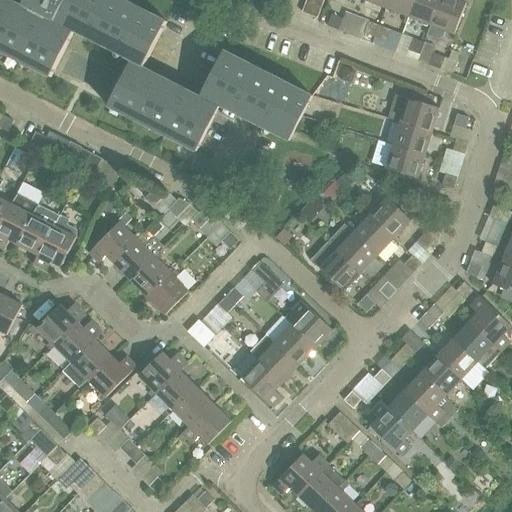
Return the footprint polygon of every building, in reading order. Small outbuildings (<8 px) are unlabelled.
[(108,107),(121,114),(123,110),(149,123),(147,126),(166,137),(168,133),(180,139),(178,142),(197,152),(220,106),(250,121),(290,141),(293,134),(313,97),(300,90),(297,93),(273,81),(274,77),(255,67),(253,70),(241,64),(243,61),(224,51),(202,94),(174,80),(146,65),(168,22),(155,16),(153,19),(128,6),(129,3),(124,0),(0,0),(0,46),(3,48),(2,52),(21,62),(23,59),(35,64),(33,68),(52,77),(55,70),(75,33),(131,62),(108,107)] [(309,0),(304,12),(317,18),(324,0),(309,0)] [(364,0),(386,8),(389,0),(364,0)] [(389,0),(386,8),(409,17),(415,0),(389,0)] [(415,0),(409,17),(432,26),(441,0),(415,0)] [(455,0),(441,0),(432,26),(428,35),(438,39),(444,36),(446,31),(454,35),(466,4),(455,0)] [(328,26),(339,31),(343,19),(332,15),(328,26)] [(364,34),(375,38),(380,26),(369,22),(364,34)] [(390,30),(380,26),(375,38),(386,42),(390,30)] [(413,39),(409,51),(420,55),(424,44),(413,39)] [(429,65),(440,70),(444,58),(433,54),(429,65)] [(389,119),(401,122),(432,132),(439,109),(396,95),(389,119)] [(0,113),(0,127),(8,132),(14,121),(0,113)] [(458,115),(454,126),(466,130),(469,118),(458,115)] [(432,132),(401,122),(394,146),(425,155),(432,132)] [(36,132),(31,143),(51,154),(57,143),(36,132)] [(465,155),(468,143),(457,140),(453,151),(465,155)] [(425,155),(394,146),(386,169),(418,179),(425,155)] [(103,159),(82,148),(76,159),(97,170),(103,159)] [(454,190),(457,178),(446,175),(442,186),(454,190)] [(490,198),(496,200),(502,202),(505,190),(494,187),(490,198)] [(155,190),(146,198),(155,207),(163,198),(155,190)] [(281,196),(271,190),(263,205),(273,210),(281,196)] [(307,206),(317,216),(326,207),(315,197),(307,206)] [(0,227),(12,205),(0,198),(0,227)] [(387,198),(371,215),(395,238),(411,220),(387,198)] [(0,227),(0,236),(18,245),(33,216),(16,207),(19,202),(14,200),(12,205),(0,227)] [(177,218),(186,209),(177,201),(169,210),(177,218)] [(494,206),(489,217),(501,222),(501,221),(508,224),(509,220),(511,221),(511,212),(505,210),(494,206)] [(188,207),(186,209),(177,218),(186,227),(193,220),(201,212),(188,207)] [(34,265),(35,265),(54,227),(37,218),(40,213),(37,211),(36,211),(33,216),(18,245),(38,256),(34,265)] [(201,212),(193,220),(201,228),(209,220),(201,212)] [(60,215),(54,227),(35,265),(46,271),(51,262),(61,267),(77,237),(75,236),(78,230),(68,225),(70,220),(60,215)] [(371,215),(354,233),(379,255),(395,238),(371,215)] [(107,256),(114,264),(138,240),(124,227),(128,223),(125,219),(121,223),(120,222),(89,253),(99,263),(107,256)] [(345,224),(329,241),(362,273),(379,255),(354,233),(345,224)] [(240,241),(231,232),(222,241),(231,250),(240,241)] [(425,234),(417,243),(426,251),(434,243),(425,234)] [(114,264),(131,281),(155,257),(141,244),(145,240),(142,236),(138,240),(114,264)] [(511,239),(503,262),(511,265),(511,239)] [(311,260),(320,269),(344,292),(362,273),(329,241),(311,260)] [(486,243),(482,254),(493,258),(497,247),(486,243)] [(131,281),(148,298),(172,274),(158,261),(162,257),(159,253),(155,257),(131,281)] [(414,273),(422,265),(413,256),(405,265),(414,273)] [(260,262),(252,271),(261,279),(269,271),(260,262)] [(471,262),(466,273),(478,278),(482,267),(471,262)] [(511,265),(503,262),(494,285),(511,292),(511,265)] [(176,270),(172,274),(148,298),(166,315),(189,292),(175,278),(179,274),(176,270)] [(389,300),(397,291),(388,283),(380,291),(389,300)] [(465,283),(457,291),(465,300),(473,291),(465,283)] [(235,289),(219,305),(228,314),(244,297),(235,289)] [(23,306),(0,295),(0,331),(2,332),(2,334),(0,336),(0,337),(4,340),(23,306)] [(367,296),(359,304),(368,313),(376,304),(367,296)] [(470,323),(502,352),(511,342),(504,336),(511,327),(480,297),(471,307),(478,314),(470,323)] [(300,318),(292,326),(316,349),(333,331),(302,301),(293,311),(300,318)] [(51,350),(55,346),(78,323),(85,316),(74,305),(67,312),(60,306),(37,329),(51,343),(47,347),(51,350)] [(426,313),(435,322),(444,313),(435,305),(426,313)] [(426,313),(419,322),(428,330),(435,322),(426,313)] [(84,330),(78,323),(55,346),(68,360),(64,364),(61,367),(65,370),(95,340),(95,341),(103,334),(91,322),(84,330)] [(470,323),(455,339),(479,362),(486,368),(502,352),(470,323)] [(299,366),(316,349),(292,326),(279,339),(275,336),(271,340),(299,366)] [(207,328),(199,336),(208,345),(216,336),(207,328)] [(283,383),(299,366),(271,340),(266,335),(250,353),(259,361),(283,383)] [(479,362),(455,339),(438,356),(462,379),(479,362)] [(112,357),(95,341),(95,340),(65,370),(63,372),(81,388),(85,384),(88,380),(112,357)] [(399,353),(407,361),(415,353),(407,345),(399,353)] [(153,398),(157,394),(188,363),(179,354),(171,362),(163,353),(139,376),(153,390),(149,394),(153,398)] [(407,361),(399,353),(391,361),(400,370),(407,361)] [(422,374),(446,396),(462,379),(438,356),(422,374)] [(119,365),(112,357),(88,380),(102,394),(98,398),(102,401),(105,397),(106,398),(137,367),(127,357),(119,365)] [(283,383),(259,361),(246,374),(242,370),(239,374),(242,378),(242,379),(273,409),(283,398),(276,391),(283,383)] [(0,365),(0,382),(11,371),(3,363),(0,365)] [(188,364),(188,363),(157,394),(170,407),(166,411),(170,415),(174,411),(197,387),(181,371),(188,364)] [(382,370),(374,379),(383,387),(391,379),(382,370)] [(422,374),(404,393),(428,415),(436,422),(441,427),(451,417),(452,402),(446,396),(422,374)] [(12,388),(21,397),(27,403),(35,395),(21,380),(12,388)] [(214,404),(197,387),(174,411),(187,424),(183,428),(186,431),(214,404)] [(352,392),(344,401),(353,409),(361,401),(352,392)] [(428,415),(404,393),(389,408),(413,431),(428,415)] [(7,396),(0,402),(0,405),(7,413),(15,405),(7,396)] [(413,431),(389,408),(381,401),(372,411),(379,419),(371,427),(403,457),(412,447),(405,440),(413,431)] [(214,404),(186,431),(183,434),(192,444),(200,437),(208,445),(232,422),(214,404)] [(47,423),(55,414),(46,406),(38,414),(47,423)] [(341,413),(328,426),(348,444),(360,431),(341,413)] [(72,432),(55,414),(47,423),(64,440),(72,432)] [(99,418),(90,427),(98,435),(107,426),(99,418)] [(24,430),(33,438),(41,430),(32,421),(24,430)] [(49,438),(41,430),(33,438),(41,447),(49,438)] [(128,456),(137,447),(129,439),(120,448),(128,456)] [(370,457),(378,448),(369,440),(361,448),(370,457)] [(57,464),(66,455),(58,447),(49,455),(57,464)] [(137,447),(128,456),(137,464),(145,456),(137,447)] [(386,456),(378,448),(370,457),(378,465),(386,456)] [(300,497),(326,469),(329,466),(320,456),(312,464),(303,455),(274,486),(284,496),(291,489),(300,497)] [(329,466),(326,469),(300,497),(315,511),(316,511),(343,485),(346,482),(329,466)] [(70,486),(78,494),(98,475),(89,467),(70,486)] [(404,473),(396,481),(405,490),(413,481),(404,473)] [(98,475),(78,494),(87,502),(106,483),(98,475)] [(158,478),(149,486),(158,495),(166,486),(158,478)] [(316,511),(350,511),(356,506),(343,492),(347,488),(343,485),(316,511)] [(206,492),(198,500),(207,508),(215,500),(206,492)] [(0,511),(18,511),(9,503),(13,499),(9,495),(5,499),(0,504),(0,511)] [(123,501),(111,511),(128,511),(132,509),(123,501)] [(350,511),(363,511),(360,509),(364,505),(360,501),(356,506),(350,511)]
